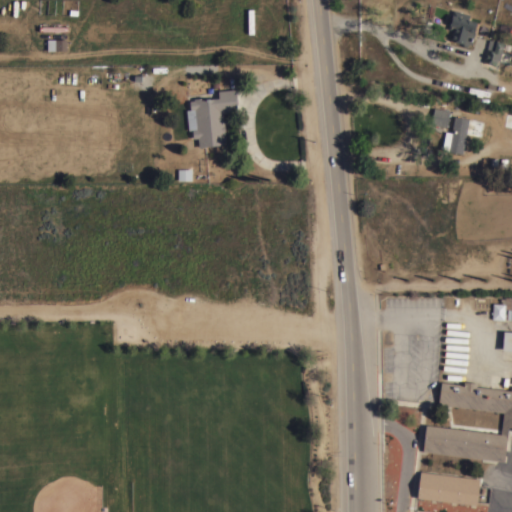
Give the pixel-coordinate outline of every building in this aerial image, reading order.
[(469,14),(468,19),(476,22),(478,23),(476,32),(474,32),(471,43),(468,43),(467,47),(462,45),(463,43),(449,39),(452,30),(447,29),(448,25),(447,24),(450,14),(451,14),(452,9),(469,14)] [(47,50),(47,39),(66,39),(66,50),(55,50),(47,50)] [(504,42),(501,52),(510,54),(508,62),(507,62),(506,64),(498,62),(499,60),(496,59),(495,65),(482,61),(486,49),(489,39),(495,41),(496,40),(504,42)] [(225,131),(224,131),(225,134),(226,143),(206,145),(206,146),(198,147),(197,138),(193,138),(192,129),(187,129),(185,109),(190,109),(189,100),(193,100),(193,98),(203,97),(203,98),(218,97),(218,90),(236,88),(237,103),(236,103),(237,111),(223,113),(225,131)] [(449,110),(446,127),(430,124),(433,107),(449,110)] [(441,149),(445,130),(451,132),(454,116),(469,118),(462,153),(441,149)] [(191,168),(191,180),(177,180),(177,168),(191,168)] [(511,296),(511,319),(506,319),(507,308),(505,308),(504,319),(491,319),(492,313),(490,313),(490,311),(492,311),(492,302),(500,303),(500,298),(504,298),(504,296),(511,296)] [(511,330),(511,349),(502,349),(503,330),(511,330)] [(500,433),(503,412),(438,403),(440,381),(463,384),(463,381),(477,382),(476,385),(510,390),(511,386),(511,426),(508,426),(504,461),(422,451),(425,424),(500,433)] [(480,478),(476,505),(416,497),(420,470),(480,478)]
